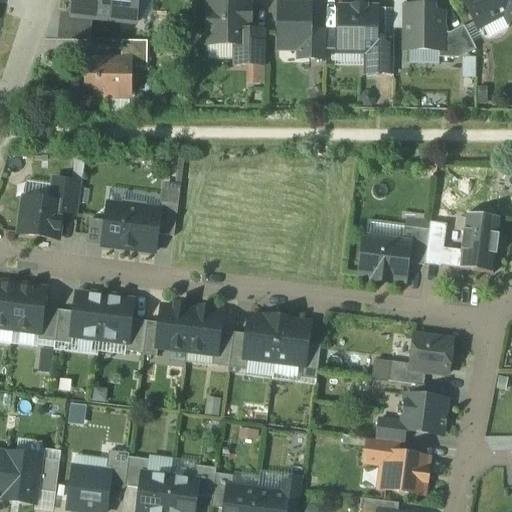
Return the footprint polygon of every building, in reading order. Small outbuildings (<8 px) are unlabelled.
[(94,0),(92,19),(134,24),(137,0),(94,0)] [(511,0),(462,0),(475,24),(465,30),(473,45),(483,40),(478,30),(505,16),(510,25),(511,24),(511,0)] [(248,4),(209,3),(209,47),(235,48),(247,48),(247,34),(247,27),(250,27),(250,9),(248,9),(248,4)] [(310,9),(279,8),(279,50),(308,51),(310,51),(310,34),(310,9)] [(353,11),(338,11),(338,49),(357,49),(357,54),(366,54),(376,54),(376,40),(376,11),(365,11),(365,9),(353,9),(353,11)] [(433,10),(406,10),(406,22),(406,31),(406,52),(439,53),(439,60),(459,60),(476,52),(473,45),(465,30),(464,28),(450,35),(445,35),(442,32),(442,16),(433,16),(433,10)] [(175,41),(186,43),(189,20),(177,19),(175,41)] [(406,22),(394,21),(394,31),(406,31),(406,22)] [(266,34),(247,34),(247,48),(235,48),(235,67),(265,68),(266,34)] [(326,34),(310,34),(310,51),(308,51),(308,62),(326,62),(326,34)] [(376,54),(366,54),(366,76),(393,76),(394,40),(376,40),(376,54)] [(148,44),(122,43),(121,63),(130,63),(130,70),(147,71),(148,44)] [(466,66),(463,69),(463,79),(475,79),(475,60),(466,60),(466,66)] [(121,63),(88,62),(87,98),(129,99),(130,70),(130,63),(121,63)] [(85,161),(76,160),(73,184),(82,186),(85,161)] [(73,184),(54,182),(51,205),(63,206),(62,216),(77,218),(82,186),(73,184)] [(51,205),(24,201),(19,236),(58,242),(62,216),(63,206),(51,205)] [(178,207),(160,205),(159,214),(160,214),(157,237),(174,239),(178,207)] [(128,251),(133,207),(124,206),(124,209),(108,207),(103,247),(128,251)] [(133,207),(128,251),(155,254),(157,237),(160,214),(159,214),(143,212),(143,209),(133,207)] [(500,220),(466,216),(466,217),(467,217),(465,232),(463,232),(460,252),(462,253),(460,270),(459,270),(459,271),(493,275),(492,275),(495,257),(496,257),(497,252),(495,252),(497,241),(498,242),(499,237),(497,237),(499,221),(500,221),(500,220)] [(446,227),(430,225),(429,233),(425,267),(441,269),(441,268),(449,269),(451,251),(443,250),(446,227)] [(429,233),(404,230),(402,245),(409,246),(406,266),(424,268),(425,267),(429,233)] [(402,245),(365,240),(360,278),(373,280),(373,283),(391,285),(391,282),(404,284),(406,266),(409,246),(402,245)] [(460,252),(451,251),(449,269),(459,270),(460,270),(462,253),(460,252)] [(8,288),(0,286),(0,329),(12,331),(18,287),(9,286),(8,288)] [(46,293),(27,290),(27,288),(18,287),(12,331),(39,334),(40,335),(43,311),(46,293)] [(97,299),(77,297),(75,315),(72,338),(73,339),(100,342),(105,298),(97,297),(97,299)] [(113,299),(105,298),(100,342),(126,345),(127,346),(130,322),(133,304),(113,301),(113,299)] [(175,311),(162,310),(160,326),(157,349),(158,350),(187,353),(192,314),(185,313),(185,309),(175,308),(175,311)] [(59,313),(43,311),(40,335),(39,334),(38,342),(55,344),(59,313)] [(210,312),(200,311),(199,315),(192,314),(187,353),(213,357),(217,357),(220,333),(222,317),(209,316),(210,312)] [(75,315),(59,313),(55,344),(72,347),(73,339),(72,338),(75,315)] [(265,321),(250,319),(247,337),(244,360),(248,361),(274,364),(280,321),(265,319),(265,321)] [(295,323),(280,321),(274,364),(303,368),(304,368),(307,345),(309,327),(294,325),(295,323)] [(146,324),(130,322),(127,346),(126,345),(125,353),(142,356),(146,324)] [(160,326),(146,324),(142,356),(142,358),(157,359),(158,350),(157,349),(160,326)] [(234,335),(220,333),(217,357),(213,357),(212,368),(229,370),(234,335)] [(247,337),(234,335),(229,370),(246,372),(248,361),(244,360),(247,337)] [(452,343),(414,338),(411,366),(410,372),(425,374),(447,377),(452,343)] [(321,347),(307,345),(304,368),(303,368),(301,380),(316,382),(321,347)] [(411,366),(390,364),(388,383),(423,388),(425,374),(410,372),(411,366)] [(421,388),(415,387),(414,399),(423,400),(425,388),(421,388)] [(445,391),(425,388),(423,400),(443,403),(445,391)] [(414,399),(406,398),(405,406),(399,406),(398,418),(404,418),(403,424),(387,422),(386,431),(387,431),(406,433),(442,438),(446,403),(443,403),(423,400),(414,399)] [(387,422),(379,421),(376,442),(386,444),(387,431),(386,431),(387,422)] [(406,433),(387,431),(386,444),(398,445),(404,446),(406,433)] [(376,442),(368,441),(365,465),(383,467),(384,456),(397,457),(398,445),(386,444),(376,442)] [(129,456),(109,454),(107,469),(111,470),(127,472),(129,460),(129,456)] [(397,457),(384,456),(383,467),(379,491),(423,497),(425,485),(427,485),(428,474),(426,473),(428,461),(397,457)] [(3,457),(0,480),(0,500),(35,505),(37,493),(41,461),(3,457)] [(148,463),(129,460),(127,472),(125,489),(141,491),(143,476),(147,477),(148,463)] [(60,464),(41,461),(37,493),(56,496),(60,464)] [(216,471),(196,469),(194,483),(198,484),(196,498),(212,500),(215,476),(216,471)] [(127,472),(111,470),(111,475),(109,490),(124,492),(125,489),(127,472)] [(88,475),(73,473),(68,511),(73,511),(105,511),(109,490),(111,475),(93,473),(88,475)] [(147,477),(143,476),(141,491),(138,511),(166,511),(170,480),(147,477)] [(233,478),(215,476),(212,500),(211,510),(225,511),(228,490),(232,490),(233,478)] [(194,483),(170,480),(166,511),(194,511),(196,498),(198,484),(194,483)] [(299,511),(303,485),(285,483),(283,497),(287,498),(285,511),(299,511)] [(232,490),(228,490),(225,511),(224,511),(255,511),(257,494),(232,490)] [(283,497),(257,494),(255,511),(285,511),(287,498),(283,497)] [(397,511),(399,506),(363,501),(361,511),(397,511)]
